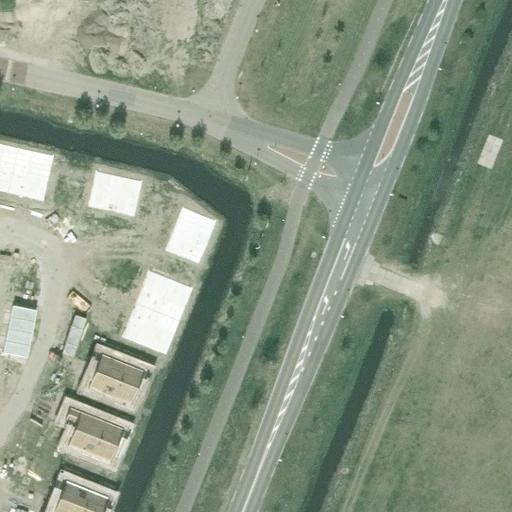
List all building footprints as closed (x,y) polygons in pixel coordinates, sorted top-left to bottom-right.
[(0,144),(0,192),(8,194),(18,148),(0,144)] [(18,148),(8,194),(43,202),(53,156),(18,148)] [(96,171),(88,206),(133,217),(141,182),(96,171)] [(182,208),(165,251),(199,264),(216,221),(182,208)] [(148,271),(135,304),(179,322),(192,289),(148,271)] [(135,304),(122,338),(165,355),(179,322),(135,304)] [(101,355),(87,388),(130,405),(144,372),(101,355)] [(80,412),(66,446),(110,464),(123,429),(80,412)] [(65,481),(52,511),(102,511),(108,499),(65,481)]
